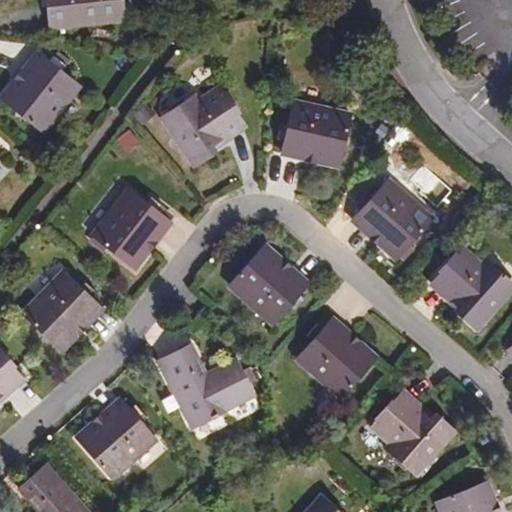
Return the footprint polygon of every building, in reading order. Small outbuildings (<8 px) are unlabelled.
[(50,0),(51,0),(58,35),(130,19),(125,0),(50,0)] [(15,80),(0,98),(42,131),(79,86),(61,71),(66,66),(53,55),(48,61),(38,52),(20,74),(25,78),(20,84),(15,80)] [(25,78),(20,74),(15,80),(20,84),(25,78)] [(222,139),(243,126),(218,88),(197,101),(194,96),(162,118),(194,166),(209,156),(204,149),(221,137),(222,139)] [(316,161),(338,166),(350,114),(292,102),(287,124),(280,122),(276,139),(284,140),(281,153),(309,160),(310,154),(317,155),(316,161)] [(378,244),(396,260),(431,220),(387,181),(372,198),(366,193),(355,205),(360,210),(351,220),(373,239),(377,234),(382,240),(378,244)] [(127,189),(91,236),(133,268),(169,222),(159,214),(164,208),(150,197),(146,203),(127,189)] [(377,234),(373,239),(378,244),(382,240),(377,234)] [(281,261),(264,245),(228,285),(272,324),(288,307),(293,312),(304,300),(299,295),(308,285),(287,266),(282,270),(277,265),(281,261)] [(460,315),(477,331),(511,291),(511,284),(487,262),(483,267),(464,250),(434,285),(453,301),(454,299),(466,309),(460,315)] [(282,270),(287,266),(281,261),(277,265),(282,270)] [(63,273),(23,315),(61,351),(101,309),(91,299),(96,294),(85,283),(80,288),(63,273)] [(296,359),(340,398),(375,358),(358,343),(354,347),(349,342),(352,338),(331,319),(322,329),(317,324),(306,337),(311,341),(296,359)] [(39,340),(43,335),(38,331),(34,335),(39,340)] [(354,347),(358,343),(352,338),(349,342),(354,347)] [(190,345),(158,362),(191,428),(254,396),(235,360),(205,375),(208,381),(200,385),(188,360),(196,356),(190,345)] [(2,394),(20,378),(0,355),(0,392),(0,393),(2,394)] [(196,356),(188,360),(200,385),(208,381),(205,375),(196,356)] [(422,412),(403,395),(373,430),(392,446),(388,450),(417,476),(454,432),(441,420),(436,427),(420,413),(422,412)] [(93,423),(75,439),(110,478),(154,439),(139,422),(145,417),(134,405),(129,410),(119,400),(98,418),(102,423),(97,428),(93,423)] [(102,423),(98,418),(93,423),(97,428),(102,423)] [(86,511),(46,466),(19,489),(38,511),(86,511)] [(494,503),(486,481),(436,501),(440,511),(498,511),(497,509),(492,511),(489,505),(494,503)] [(334,511),(320,499),(307,511),(334,511)] [(497,509),(494,503),(489,505),(492,511),(497,509)]
